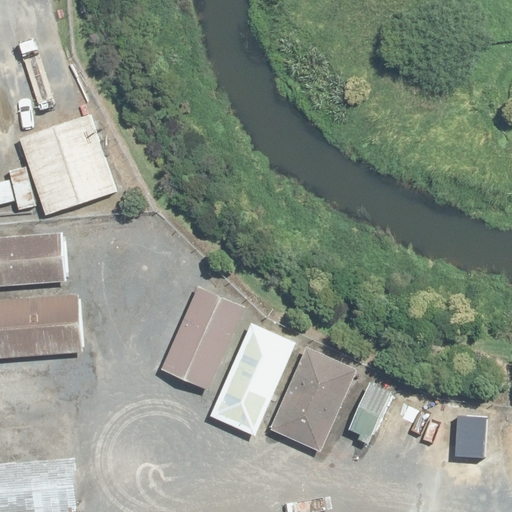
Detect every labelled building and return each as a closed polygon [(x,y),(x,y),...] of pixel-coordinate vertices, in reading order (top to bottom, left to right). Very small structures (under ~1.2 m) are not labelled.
[(119,191),(91,114),(20,140),(49,216),(119,191)] [(175,324),(202,258),(148,236),(137,262),(127,258),(113,291),(122,294),(117,308),(126,312),(119,329),(157,345),(167,321),(175,324)] [(64,240),(0,244),(0,293),(68,287),(64,240)] [(193,287),(154,376),(205,398),(244,309),(193,287)] [(75,300),(0,305),(0,368),(80,362),(75,300)] [(257,320),(218,409),(269,431),(308,342),(257,320)] [(326,354),(287,443),(338,465),(377,376),(326,354)] [(64,380),(0,385),(0,416),(67,411),(64,380)] [(500,417),(431,424),(440,511),(491,511),(509,510),(500,417)] [(0,420),(0,474),(48,473),(48,469),(57,469),(56,419),(0,420)] [(0,482),(0,511),(69,511),(69,506),(92,504),(90,475),(0,482)]
